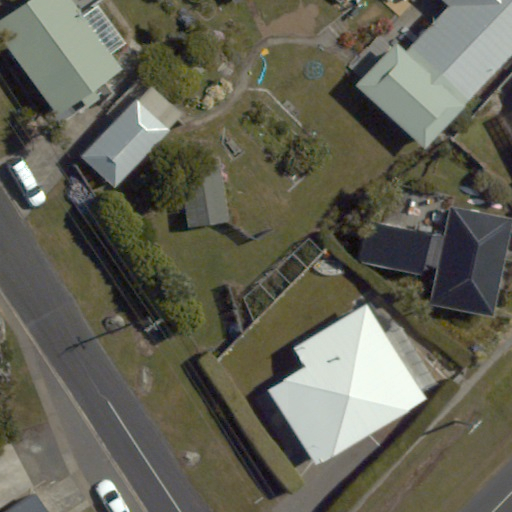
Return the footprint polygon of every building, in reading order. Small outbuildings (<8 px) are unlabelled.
[(511,25),(488,0),(469,0),(321,140),(394,217),(511,106),(511,25)] [(380,0),(330,0),(356,25),(380,0)] [(178,205),(103,54),(0,104),(47,197),(19,211),(48,269),(178,205)] [(511,192),(474,220),(511,270),(511,192)] [(508,347),(419,260),(377,332),(465,403),(508,347)] [(360,511),(417,479),(360,384),(235,457),(267,511),(360,511)] [(37,511),(29,499),(8,511),(37,511)]
